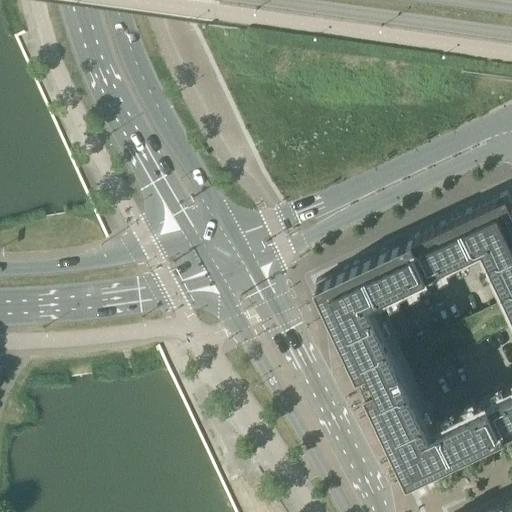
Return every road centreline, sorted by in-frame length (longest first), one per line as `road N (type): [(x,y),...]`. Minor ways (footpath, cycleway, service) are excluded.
road 1 (tertiary): [(367,511),(313,382),(248,259)]
road 2 (tertiary): [(212,276),(359,511)]
road 3 (secondary): [(78,0),(129,132),(193,239)]
road 4 (secondary): [(230,229),(146,83),(117,0)]
road 5 (secondary): [(272,0),(511,33)]
road 6 (secondary): [(3,309),(137,297),(212,276)]
road 7 (secondary): [(193,239),(0,268)]
road 8 (unclassified): [(377,186),(230,229)]
road 9 (unclassified): [(248,259),(377,186)]
road 10 (unclassified): [(377,186),(511,132)]
